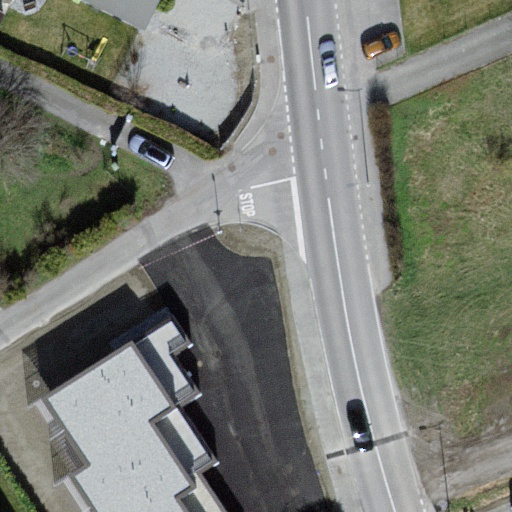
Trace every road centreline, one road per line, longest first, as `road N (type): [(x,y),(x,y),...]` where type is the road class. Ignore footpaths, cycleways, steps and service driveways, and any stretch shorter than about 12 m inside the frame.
road 1 (residential): [(0,339),(201,212),(325,176)]
road 2 (secondary): [(393,511),(365,430),(325,176)]
road 3 (secondary): [(325,176),(306,0)]
